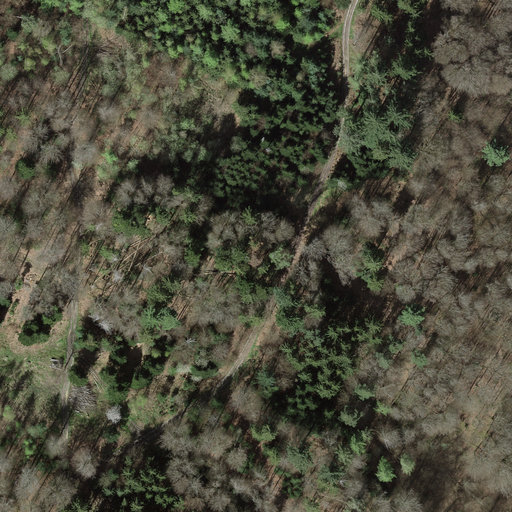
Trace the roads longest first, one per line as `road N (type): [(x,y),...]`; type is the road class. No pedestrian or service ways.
road 1 (track): [(35,511),(98,462),(211,395),(235,370),(340,129),(354,0)]
road 2 (track): [(84,0),(69,159),(78,229),(64,437)]
